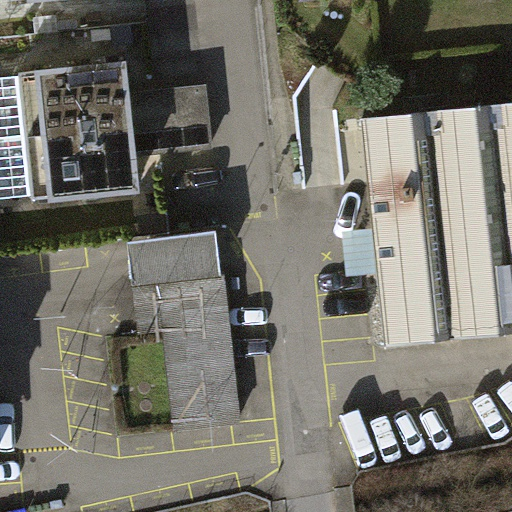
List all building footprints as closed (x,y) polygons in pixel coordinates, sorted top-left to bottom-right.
[(115,0),(13,0),(14,9),(116,1),(115,0)] [(131,65),(28,78),(44,207),(148,194),(131,65)] [(511,98),(355,117),(370,241),(381,338),(511,322),(511,98)] [(138,283),(170,281),(178,424),(243,421),(232,225),(135,230),(138,283)] [(139,323),(167,323),(167,285),(139,285),(139,323)]
